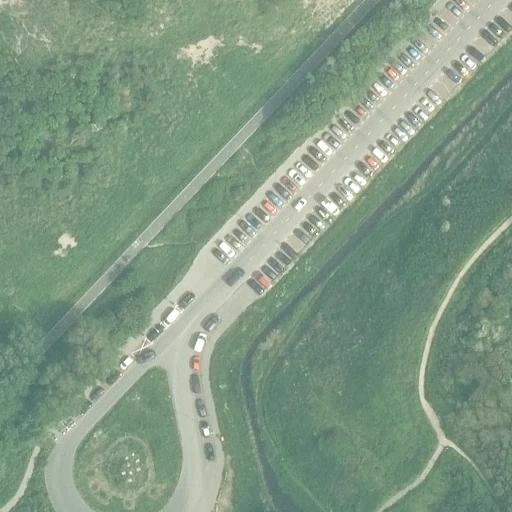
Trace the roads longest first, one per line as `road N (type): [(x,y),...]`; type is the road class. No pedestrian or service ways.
road 1 (unclassified): [(497,0),(210,302)]
road 2 (unclassified): [(210,302),(73,438),(60,479),(77,511)]
road 3 (unclassified): [(191,509),(195,464),(179,363),(210,302)]
